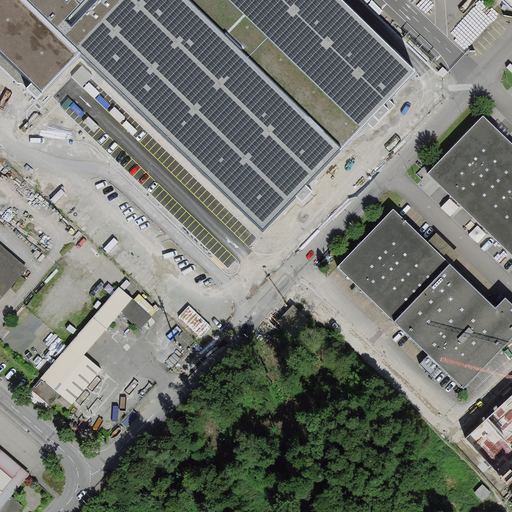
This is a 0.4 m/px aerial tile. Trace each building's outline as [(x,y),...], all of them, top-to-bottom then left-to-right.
[(338,0),(263,0),(367,102),(404,64),(338,0)] [(511,0),(499,0),(511,12),(511,0)] [(511,145),(484,118),(429,175),(511,255),(511,145)] [(394,212),(338,270),(464,392),(511,342),(511,309),(505,303),(497,311),(394,212)] [(0,246),(0,300),(27,270),(0,246)] [(95,427),(125,393),(82,355),(120,312),(138,328),(140,326),(154,311),(137,296),(131,302),(117,290),(39,377),(95,427)] [(202,338),(213,327),(191,306),(180,317),(202,338)] [(295,307),(277,327),(292,340),(310,320),(295,307)] [(511,397),(474,433),(490,450),(511,429),(511,397)] [(0,450),(0,507),(28,474),(0,450)]
